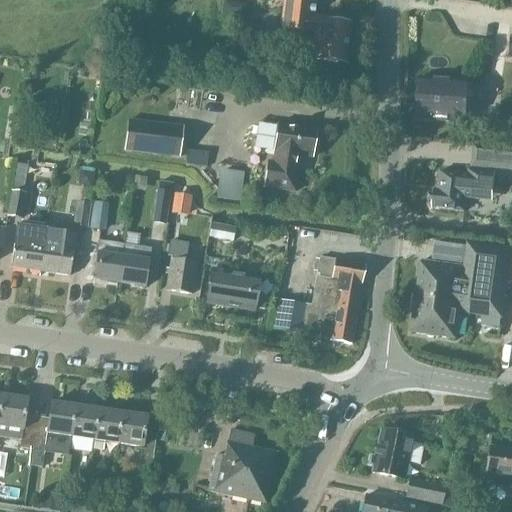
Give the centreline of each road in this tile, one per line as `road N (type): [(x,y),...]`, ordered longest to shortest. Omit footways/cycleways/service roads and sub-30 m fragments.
road 1 (tertiary): [(376,371),(391,0)]
road 2 (tertiary): [(343,414),(272,375),(0,335)]
road 3 (tertiary): [(511,393),(376,371)]
